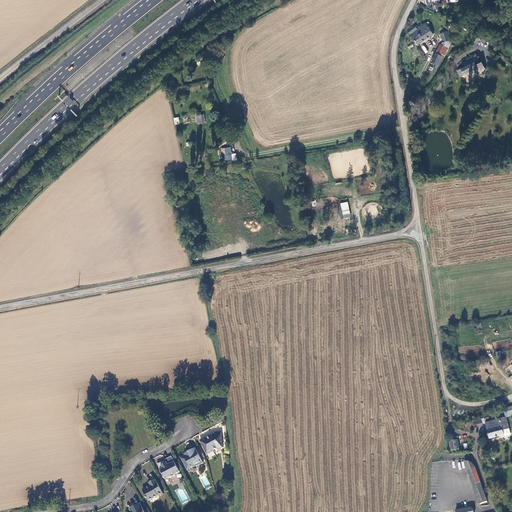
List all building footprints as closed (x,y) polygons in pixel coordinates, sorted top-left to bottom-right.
[(417,45),(433,35),(425,24),(418,29),(415,26),(408,31),(410,34),(417,45)] [(440,34),(444,42),(450,39),(446,31),(440,34)] [(441,46),(432,62),(435,64),(434,66),(436,68),(443,57),(445,58),(449,51),(441,46)] [(467,68),(460,71),(463,78),(473,73),(475,77),(476,78),(477,78),(479,77),(479,75),(479,74),(488,70),(484,63),(479,65),(478,62),(479,62),(481,58),(478,55),(472,61),(465,64),(467,68)] [(198,124),(206,122),(204,114),(196,116),(198,124)] [(236,153),(231,154),(231,147),(221,148),(221,156),(224,156),(224,161),(237,160),(236,153)] [(340,203),(343,218),(351,217),(348,202),(340,203)] [(506,418),(485,423),(489,439),(504,436),(503,431),(509,429),(506,418)] [(482,426),(481,419),(472,421),(474,427),(482,426)] [(219,446),(218,431),(212,432),(212,433),(210,434),(208,435),(208,434),(203,437),(202,437),(197,440),(204,452),(215,447),(219,446)] [(458,450),(457,441),(450,442),(451,451),(458,450)] [(200,462),(192,447),(185,451),(186,453),(178,457),(184,469),(188,467),(195,465),(200,462)] [(158,473),(159,472),(160,478),(165,477),(170,476),(173,474),(177,472),(168,456),(162,459),(164,463),(162,464),(160,461),(155,464),(158,473)] [(463,462),(479,505),(487,502),(474,469),(468,462),(463,462)] [(160,494),(152,478),(145,482),(147,485),(144,487),(144,488),(140,490),(143,495),(142,497),(144,500),(146,500),(155,495),(157,495),(160,494)] [(131,511),(129,511),(141,511),(137,503),(129,507),(131,511)]
